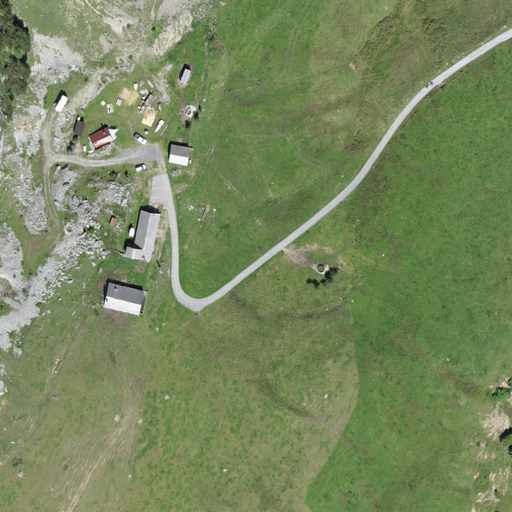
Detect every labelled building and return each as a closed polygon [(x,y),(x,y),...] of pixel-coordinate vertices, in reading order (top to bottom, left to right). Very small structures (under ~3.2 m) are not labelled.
[(181,84),(187,85),(189,71),(183,70),(181,84)] [(79,118),(75,132),(83,134),(88,120),(79,118)] [(108,127),(91,137),(98,149),(115,140),(108,127)] [(190,147),(171,144),(169,162),(187,165),(190,147)] [(161,213),(142,209),(134,246),(127,244),(125,255),(151,260),(161,213)] [(146,293),(109,284),(104,304),(141,313),(146,293)]
